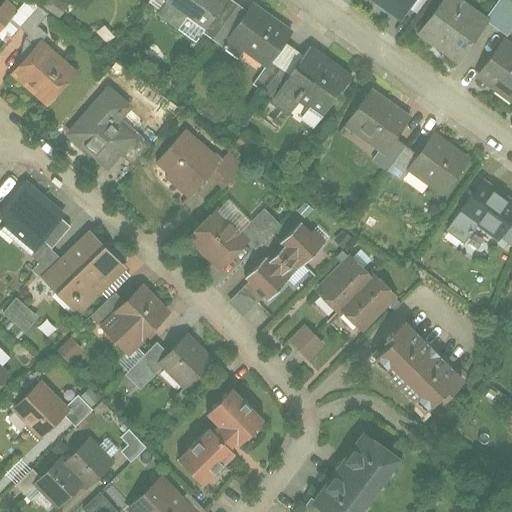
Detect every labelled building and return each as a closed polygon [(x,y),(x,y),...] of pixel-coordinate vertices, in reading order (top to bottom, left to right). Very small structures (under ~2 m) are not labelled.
[(0,33),(1,34),(20,10),(7,0),(4,0),(0,6),(0,33)] [(207,36),(231,3),(226,0),(168,0),(156,17),(179,34),(188,23),(207,36)] [(365,0),(402,26),(420,0),(365,0)] [(454,0),(446,0),(419,39),(459,67),(489,24),(454,0)] [(266,77),(293,38),(251,9),(224,47),(266,77)] [(511,49),(503,43),(477,82),(511,104),(511,49)] [(11,78),(48,111),(78,77),(41,44),(11,78)] [(311,137),(351,83),(308,52),(269,106),(311,137)] [(107,87),(64,135),(118,183),(150,148),(123,124),(134,112),(107,87)] [(387,158),(412,123),(371,94),(346,130),(387,158)] [(187,132),(154,169),(194,204),(211,185),(222,195),(245,169),(226,152),(219,160),(187,132)] [(443,203),(471,162),(433,136),(405,177),(443,203)] [(0,229),(32,259),(67,221),(27,184),(0,213),(0,229)] [(511,228),(511,205),(482,186),(449,237),(470,250),(481,233),(501,245),(511,228)] [(216,215),(186,244),(219,278),(249,249),(216,215)] [(299,228),(271,253),(294,279),(323,253),(299,228)] [(125,271),(89,236),(45,281),(82,316),(125,271)] [(271,253),(242,279),(265,305),(294,279),(271,253)] [(368,279),(350,258),(311,294),(335,320),(341,315),(361,337),(399,302),(374,274),(368,279)] [(168,318),(139,289),(99,329),(128,358),(168,318)] [(13,296),(0,311),(0,312),(21,332),(35,316),(13,296)] [(303,323),(284,340),(304,361),(322,344),(303,323)] [(463,387),(404,330),(371,363),(430,420),(463,387)] [(213,366),(186,339),(155,370),(182,397),(213,366)] [(0,392),(12,379),(0,367),(0,392)] [(69,414),(40,385),(8,417),(37,445),(69,414)] [(269,431),(232,394),(203,423),(212,432),(175,469),(204,497),(269,431)] [(131,459),(139,443),(127,437),(119,453),(131,459)] [(372,511),(404,468),(363,439),(311,511),(372,511)] [(115,469),(88,441),(63,466),(58,461),(32,486),(58,511),(81,489),(88,496),(115,469)] [(191,511),(160,480),(127,511),(191,511)]
